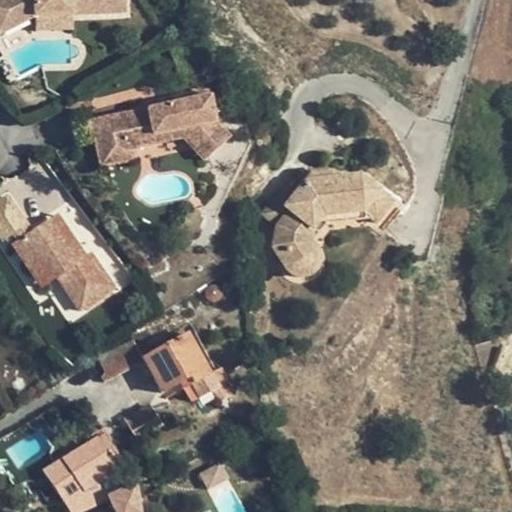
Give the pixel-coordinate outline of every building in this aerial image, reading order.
[(0,0),(0,35),(35,17),(125,13),(124,0),(0,0)] [(148,110),(92,121),(100,160),(134,153),(133,147),(155,142),(154,134),(186,127),(211,156),(229,140),(213,122),(207,92),(176,98),(177,104),(148,110)] [(176,98),(147,104),(148,110),(177,104),(176,98)] [(154,134),(155,142),(182,137),(204,162),(211,156),(186,127),(154,134)] [(135,161),(134,153),(100,160),(101,167),(135,161)] [(380,236),(396,217),(363,188),(342,190),(334,181),(313,183),(296,203),(286,214),(285,222),(292,229),(284,237),(283,236),(279,258),(291,260),(289,277),(294,284),(303,287),(311,286),(317,282),(321,277),(323,272),(323,263),(320,257),(320,239),(330,228),(367,226),(380,236)] [(265,220),(283,236),(284,237),(292,229),(285,222),(286,214),(296,203),(287,195),(265,220)] [(16,234),(20,239),(32,231),(8,196),(0,201),(0,235),(5,242),(16,234)] [(405,225),(396,217),(380,236),(389,243),(405,225)] [(51,219),(13,244),(32,271),(46,261),(81,312),(115,288),(91,253),(87,255),(75,238),(68,243),(51,219)] [(278,259),(289,277),(291,260),(279,258),(278,259)] [(189,336),(145,359),(162,392),(181,382),(190,377),(194,383),(210,374),(189,336)] [(109,378),(145,359),(135,339),(115,349),(99,359),(109,378)] [(222,368),(210,374),(194,383),(190,377),(181,382),(193,401),(198,400),(212,393),(218,403),(236,393),(222,368)] [(44,472),(65,505),(120,471),(99,438),(44,472)] [(280,511),(261,455),(243,460),(260,511),(280,511)] [(200,474),(206,486),(227,476),(221,464),(200,474)] [(84,511),(131,489),(120,471),(65,505),(68,511),(84,511)]
